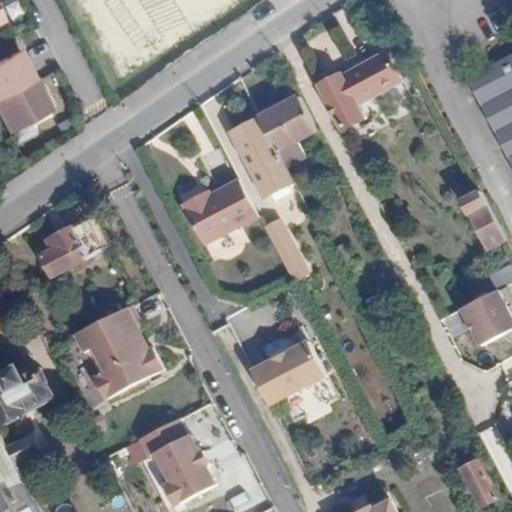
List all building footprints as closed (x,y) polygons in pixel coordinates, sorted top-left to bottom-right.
[(511,40),(462,66),(510,157),(511,161),(511,40)] [(18,49),(0,58),(0,116),(8,131),(49,108),(18,49)] [(319,90),(342,134),(369,121),(362,107),(410,83),(393,53),(319,90)] [(262,120),(289,171),(308,161),(299,143),(319,133),(301,100),(262,120)] [(266,200),(296,185),(289,171),(262,120),(233,134),(266,200)] [(365,132),(368,138),(375,134),(372,128),(365,132)] [(242,184),(216,197),(206,203),(203,198),(186,206),(207,248),(262,219),(242,184)] [(213,192),(203,198),(206,203),(216,197),(213,192)] [(508,244),(483,195),(464,205),(490,253),(508,244)] [(285,262),(307,250),(291,218),(267,230),(285,262)] [(83,228),(97,257),(110,249),(95,221),(83,228)] [(97,257),(83,228),(74,233),(73,230),(53,241),(58,251),(43,259),(54,280),(97,257)] [(346,280),(357,275),(343,247),(331,252),(346,280)] [(511,268),(510,264),(493,272),(500,285),(511,278),(511,268)] [(346,280),(360,309),(372,303),(357,275),(346,280)] [(482,348),(511,332),(511,313),(498,287),(461,306),(482,348)] [(105,398),(163,368),(129,302),(68,333),(79,355),(89,350),(99,369),(93,375),(105,398)] [(312,350),(258,379),(274,411),(330,383),(312,350)] [(0,381),(0,413),(6,426),(54,401),(39,371),(23,379),(19,371),(0,381)] [(175,500),(211,483),(181,417),(136,437),(145,456),(153,452),(175,500)] [(2,439),(0,439),(0,484),(5,482),(10,489),(24,481),(9,453),(2,439)] [(29,442),(9,453),(24,481),(30,493),(42,486),(37,478),(44,474),(36,458),(38,456),(29,442)] [(480,464),(463,473),(482,510),(499,501),(480,464)] [(0,511),(39,511),(37,507),(30,493),(24,481),(10,489),(5,482),(0,484),(0,511)]
